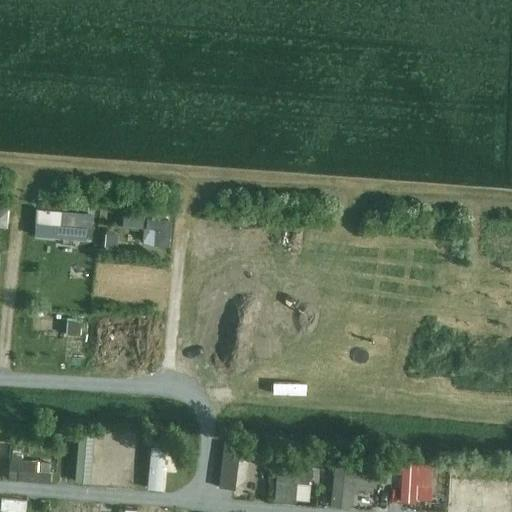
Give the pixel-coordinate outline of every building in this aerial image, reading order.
[(5,454),(17,453),(17,439),(5,439),(5,454)] [(177,488),(178,470),(188,471),(189,455),(179,455),(179,443),(164,442),(161,487),(177,488)] [(236,445),(234,481),(257,483),(260,446),(236,445)] [(135,463),(135,449),(94,447),(94,461),(135,463)] [(136,468),(151,467),(151,450),(136,451),(136,468)] [(33,465),(54,465),(54,456),(33,456),(33,465)] [(450,463),(418,462),(416,502),(449,503),(450,463)] [(373,501),(375,485),(392,487),(395,469),(351,463),(346,498),(373,501)] [(66,466),(31,465),(31,478),(65,480),(66,466)] [(294,476),(293,494),(326,496),(327,477),(294,476)] [(13,506),(40,508),(41,494),(14,492),(13,506)] [(86,511),(112,511),(113,501),(88,500),(86,511)]
